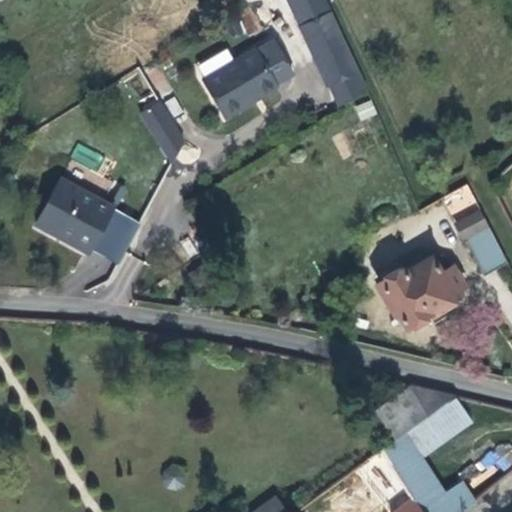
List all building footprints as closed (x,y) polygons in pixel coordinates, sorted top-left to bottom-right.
[(257,7),(239,8),(240,34),(258,33),(257,7)] [(334,21),(328,8),(297,25),(304,37),(334,21)] [(357,68),(346,45),(334,21),(304,37),(330,84),(357,68)] [(270,74),(285,64),(264,31),(249,41),(248,39),(196,74),(223,115),(247,99),(244,95),(272,77),(270,74)] [(169,160),(182,138),(155,98),(137,110),(169,160)] [(370,99),(354,106),(361,121),(377,114),(370,99)] [(184,142),(175,157),(190,165),(199,150),(184,142)] [(78,180),(76,184),(56,172),(33,215),(53,227),(55,223),(87,241),(110,198),(78,180)] [(444,208),(439,197),(427,202),(433,212),(444,208)] [(481,278),(508,264),(490,229),(464,244),(481,278)] [(427,266),(423,259),(401,270),(405,278),(427,266)] [(453,270),(440,277),(432,263),(427,266),(405,278),(401,270),(398,265),(392,268),(391,265),(377,273),(380,277),(374,280),(402,331),(426,318),(430,325),(458,309),(451,295),(462,288),(453,270)] [(446,399),(397,434),(415,460),(464,424),(446,399)] [(425,511),(442,498),(415,460),(397,434),(375,451),(418,511),(425,511)] [(418,511),(375,451),(357,464),(385,499),(390,495),(400,509),(396,511),(418,511)] [(163,466),(166,489),(185,486),(182,464),(163,466)] [(442,498),(425,511),(464,511),(473,505),(457,486),(442,498)]
